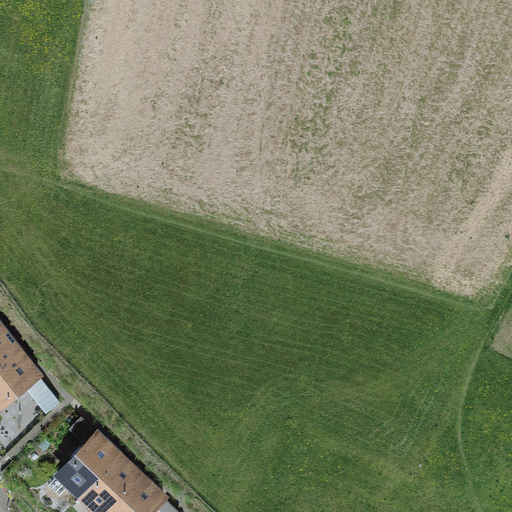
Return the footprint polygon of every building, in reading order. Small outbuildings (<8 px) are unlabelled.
[(0,365),(17,351),(0,330),(0,365)] [(0,409),(39,377),(17,351),(0,365),(0,409)] [(60,471),(82,492),(117,455),(95,434),(60,471)] [(138,474),(117,455),(82,492),(103,511),(138,474)] [(153,511),(165,499),(138,474),(103,511),(153,511)]
